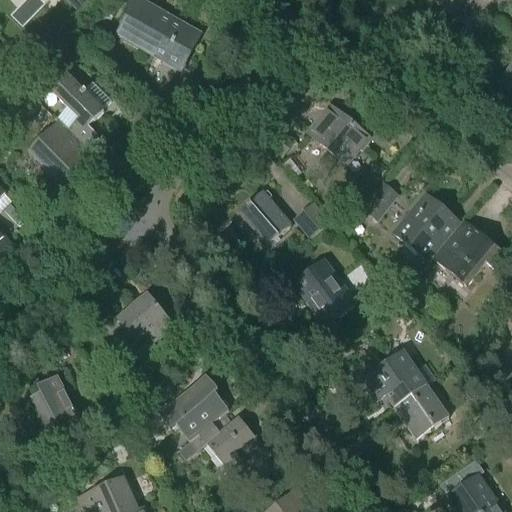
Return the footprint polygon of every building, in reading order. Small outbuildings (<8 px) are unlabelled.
[(83,0),(64,0),(79,14),(88,5),(83,0)] [(436,0),(452,11),(455,7),(457,9),(463,0),(436,0)] [(197,39),(137,5),(120,37),(180,70),(197,39)] [(49,32),(32,51),(40,58),(57,39),(49,32)] [(93,87),(84,96),(69,81),(53,97),(70,114),(59,126),(86,154),(100,143),(89,131),(104,116),(102,114),(111,105),(93,87)] [(331,111),(308,138),(345,169),(368,142),(331,111)] [(80,161),(86,154),(59,126),(30,155),(63,188),(85,166),(80,161)] [(262,145),(267,149),(282,161),(295,145),(275,129),(262,145)] [(383,189),(364,213),(378,225),(398,201),(383,189)] [(0,270),(12,261),(8,256),(14,250),(6,240),(4,241),(0,236),(0,204),(7,198),(0,190),(0,270)] [(262,196),(238,217),(267,251),(291,230),(262,196)] [(434,263),(461,229),(425,199),(393,238),(430,268),(434,263)] [(315,209),(295,225),(311,245),(331,228),(315,209)] [(464,226),(461,229),(434,263),(467,290),(487,267),(496,275),(507,262),(464,226)] [(295,290),(305,302),(308,299),(330,327),(355,308),(324,267),(295,290)] [(118,324),(125,332),(118,338),(129,351),(146,338),(153,346),(172,330),(148,300),(118,324)] [(396,412),(426,391),(403,358),(362,386),(377,406),(387,399),(396,412)] [(29,403),(49,443),(80,427),(57,382),(40,391),(42,396),(29,403)] [(213,429),(225,419),(229,416),(215,399),(218,397),(207,383),(161,420),(170,437),(177,431),(190,447),(191,446),(213,429)] [(427,390),(426,391),(396,412),(395,413),(418,445),(450,423),(427,390)] [(213,429),(191,446),(199,456),(208,449),(230,477),(243,467),(235,457),(241,452),(246,458),(259,447),(239,423),(220,438),(213,429)] [(465,488),(446,501),(453,511),(500,511),(478,479),(483,475),(475,464),(457,477),(465,488)] [(83,511),(135,511),(122,482),(79,502),(83,511)] [(296,492),(287,499),(270,511),(297,511),(296,510),(305,503),(296,492)]
